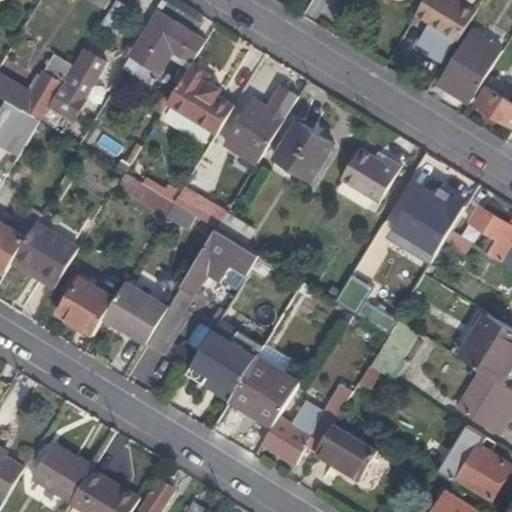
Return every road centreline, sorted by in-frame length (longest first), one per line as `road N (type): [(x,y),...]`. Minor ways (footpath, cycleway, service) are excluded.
road 1 (residential): [(0,324),(303,511)]
road 2 (residential): [(232,0),(511,171)]
